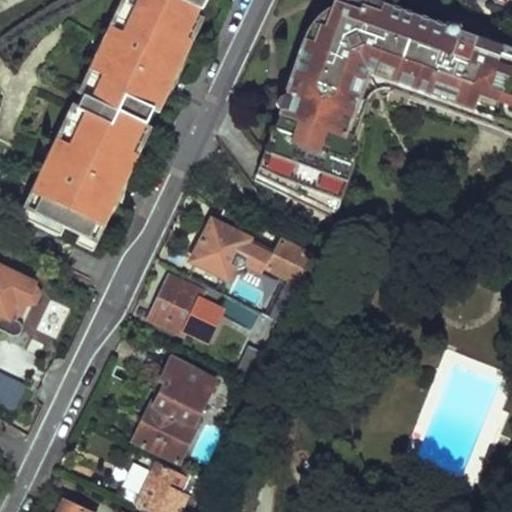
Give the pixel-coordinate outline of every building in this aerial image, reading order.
[(122,0),(79,93),(92,100),(85,114),(72,107),(23,209),(33,213),(89,239),(96,224),(103,227),(110,212),(105,210),(107,206),(112,208),(121,188),(116,186),(119,182),(123,184),(137,155),(142,145),(134,142),(142,124),(145,125),(152,110),(157,113),(167,94),(156,89),(159,84),(169,89),(178,70),(171,66),(173,61),(180,64),(191,41),(201,20),(194,17),(198,9),(201,11),(206,0),(122,0)] [(511,88),(486,78),(496,57),(497,53),(497,51),(497,48),(496,45),(495,43),(493,41),(446,24),(444,23),(442,24),(439,25),(438,27),(377,5),(372,4),(363,3),(361,3),(360,3),(355,16),(351,11),(346,8),(344,7),(340,7),(334,8),(328,13),(326,16),(324,23),(324,27),(325,31),(313,27),(306,39),(302,48),(299,54),(290,79),(300,83),(296,94),(287,90),(258,172),(299,187),(296,199),(335,213),(342,194),(342,191),(341,189),(339,187),(335,184),(351,140),(350,137),(358,112),(346,108),(359,67),(408,84),(406,90),(470,113),(477,97),(511,111),(511,88)] [(511,63),(496,57),(486,78),(511,88),(511,63)] [(300,83),(290,79),(287,90),(296,94),(300,83)] [(511,111),(477,97),(470,113),(511,129),(511,111)] [(299,187),(258,172),(254,185),(330,225),(335,213),(296,199),(299,187)] [(262,235),(222,213),(214,228),(221,232),(216,242),(205,237),(197,252),(202,254),(196,266),(224,280),(229,270),(235,273),(237,268),(240,271),(242,271),(243,271),(244,268),(247,270),(249,264),(284,282),(296,288),(309,261),(261,237),(262,235)] [(0,330),(10,336),(12,336),(13,335),(15,335),(17,333),(18,331),(19,329),(19,326),(17,324),(16,323),(14,321),(22,305),(31,304),(35,297),(29,284),(0,269),(0,330)] [(217,297),(204,290),(201,297),(167,279),(146,322),(181,340),(190,321),(203,327),(217,297)] [(284,282),(265,322),(279,329),(299,290),(296,288),(284,282)] [(229,300),(222,313),(252,326),(258,313),(229,300)] [(194,428),(215,386),(171,364),(159,387),(164,389),(165,386),(186,397),(185,400),(194,404),(184,422),(194,428)] [(149,408),(133,443),(177,466),(196,429),(194,428),(184,422),(194,404),(185,400),(186,397),(165,386),(153,410),(149,408)] [(188,483),(156,466),(150,476),(133,467),(121,490),(138,499),(133,509),(138,511),(181,511),(187,501),(182,499),(190,483),(188,483)] [(191,511),(201,493),(205,485),(190,477),(188,483),(190,483),(182,499),(187,501),(181,511),(191,511)]
